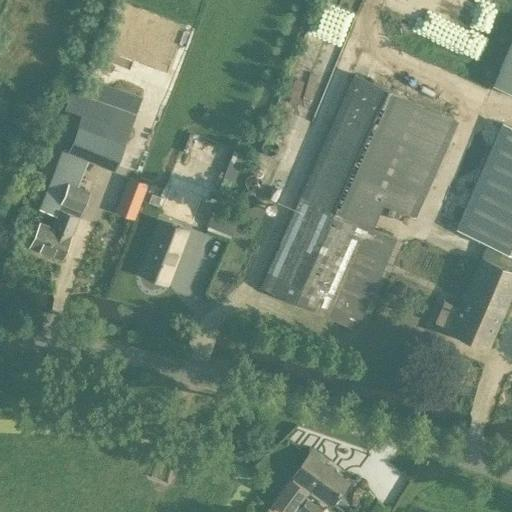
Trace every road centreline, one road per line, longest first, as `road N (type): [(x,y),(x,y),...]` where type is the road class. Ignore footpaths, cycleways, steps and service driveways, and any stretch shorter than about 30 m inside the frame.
road 1 (unclassified): [(511,479),(211,376),(103,348),(0,342)]
road 2 (track): [(211,376),(375,0)]
